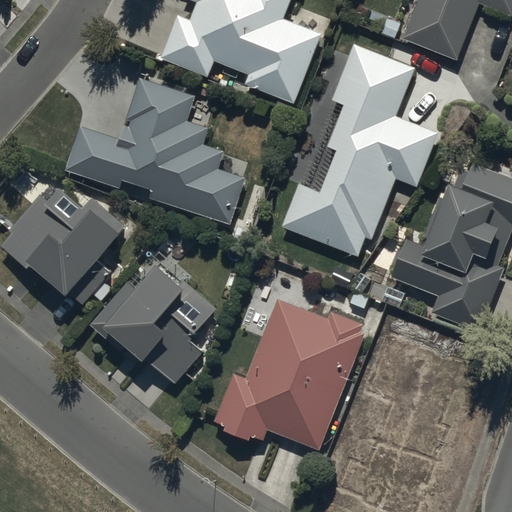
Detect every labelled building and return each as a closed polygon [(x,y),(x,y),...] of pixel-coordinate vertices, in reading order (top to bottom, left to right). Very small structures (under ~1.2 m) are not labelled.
[(179,21),(163,65),(209,82),(215,67),(250,81),(246,91),(294,110),(322,40),(284,25),(294,0),(185,0),(185,2),(199,8),(192,26),(179,21)] [(511,0),(421,0),(403,43),(458,66),(482,9),(511,22),(511,20),(511,0)] [(298,192),(284,233),(359,260),(365,244),(373,247),(395,184),(420,193),(439,138),(398,123),(416,73),(355,51),(334,108),(345,112),(329,157),(340,161),(325,201),(298,192)] [(80,131),(66,176),(121,193),(123,186),(154,196),(151,206),(232,231),(247,182),(219,174),(224,158),(205,152),(211,135),(189,128),(197,102),(139,84),(120,144),(80,131)] [(408,244),(393,283),(440,301),(434,317),(481,336),(506,274),(491,268),(503,239),(511,242),(511,238),(511,185),(474,170),(470,179),(461,176),(448,208),(441,204),(425,243),(432,245),(429,252),(408,244)] [(45,204),(1,252),(68,307),(124,247),(120,243),(130,232),(97,202),(85,215),(62,194),(50,208),(45,204)] [(147,373),(150,369),(177,390),(205,355),(194,346),(218,316),(184,288),(179,293),(158,277),(140,300),(127,290),(93,333),(124,358),(126,356),(147,373)] [(262,448),(268,434),(320,455),(367,340),(362,338),(365,331),(332,318),(328,328),(277,307),(246,383),(235,379),(215,429),(228,434),(226,438),(251,448),(252,444),(262,448)]
